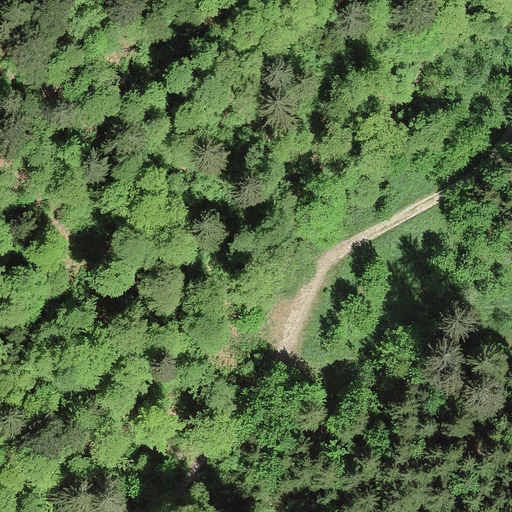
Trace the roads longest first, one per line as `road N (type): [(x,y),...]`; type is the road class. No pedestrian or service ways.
road 1 (track): [(286,346),(299,301),(323,270),(358,239),(482,170),(511,132)]
road 2 (track): [(511,308),(434,322),(327,379),(294,363),(286,346)]
